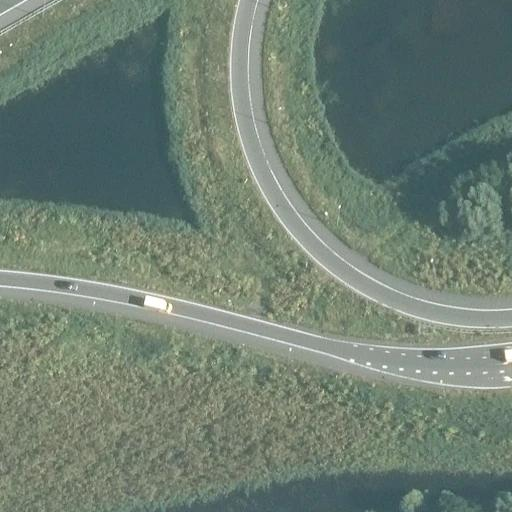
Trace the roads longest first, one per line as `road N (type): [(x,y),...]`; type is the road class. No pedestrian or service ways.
road 1 (motorway): [(0,279),(155,301),(420,362),(511,362)]
road 2 (motorway): [(511,318),(440,315),(395,302),(325,259),(295,227),(250,148),(240,103),(248,0)]
